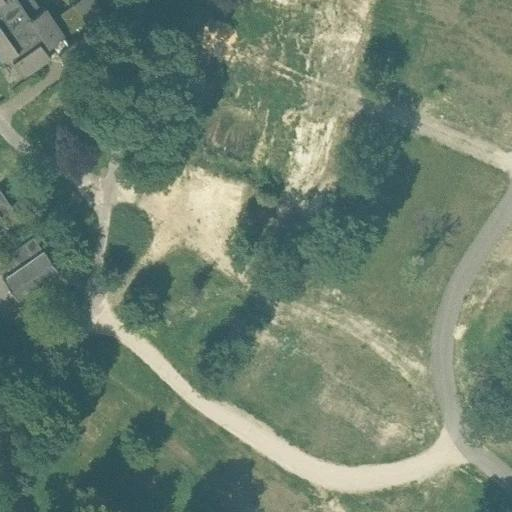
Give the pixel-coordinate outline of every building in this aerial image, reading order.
[(0,0),(0,11),(6,20),(0,24),(0,57),(1,59),(10,52),(13,56),(11,58),(22,73),(57,49),(63,58),(79,48),(82,51),(80,53),(91,69),(113,54),(102,38),(100,39),(97,35),(112,25),(94,0),(76,0),(72,3),(73,4),(64,10),(65,13),(54,20),(44,6),(40,9),(34,0),(0,0)] [(264,0),(265,1),(269,2),(267,9),(273,10),(272,13),(297,19),(298,17),(312,21),(313,19),(328,23),(333,0),(264,0)] [(355,9),(350,28),(365,32),(369,19),(393,25),(399,0),(370,0),(367,13),(355,9)] [(399,0),(393,25),(417,32),(425,0),(399,0)] [(425,0),(417,32),(441,38),(438,50),(452,54),(460,27),(448,24),(454,0),(425,0)] [(218,41),(212,66),(257,78),(263,54),(258,52),(259,50),(234,43),(233,45),(218,41)] [(463,86),(453,122),(476,128),(482,109),(488,111),(490,106),(492,106),(499,83),(501,83),(506,62),(483,56),(482,61),(475,59),(474,64),(471,63),(465,87),(463,86)] [(212,66),(205,90),(210,92),(209,95),(234,101),(231,113),(237,114),(250,118),(254,103),(250,102),(257,78),(212,66)] [(203,121),(196,145),(242,157),(248,133),(251,134),(255,119),(250,118),(237,114),(233,126),(208,120),(208,122),(203,121)] [(397,173),(390,198),(392,199),(391,204),(398,205),(396,210),(420,216),(425,195),(423,194),(429,171),(427,170),(432,150),(409,144),(405,159),(403,158),(399,173),(397,173)] [(196,145),(190,170),(204,174),(204,176),(229,183),(229,181),(235,182),(242,157),(196,145)] [(0,214),(10,208),(14,215),(15,214),(0,191),(0,214)] [(171,209),(165,232),(186,238),(187,236),(210,242),(211,240),(216,241),(218,234),(222,235),(228,213),(230,214),(234,198),(211,192),(207,208),(183,202),(183,205),(177,203),(176,210),(171,209)] [(17,297),(58,269),(43,247),(41,249),(32,236),(0,258),(0,263),(6,272),(1,275),(17,297)] [(291,328),(264,364),(289,382),(318,344),(298,328),(295,331),(291,328)] [(318,344),(289,382),(309,397),(338,359),(318,344)] [(338,359),(309,397),(329,412),(324,419),(337,428),(349,412),(352,408),(343,401),(352,390),(349,388),(360,375),(338,359)] [(135,390),(131,395),(154,413),(152,417),(183,440),(198,420),(181,408),(186,402),(172,392),(174,390),(166,385),(168,383),(146,367),(131,387),(135,390)] [(337,428),(336,430),(363,451),(366,447),(372,451),(390,427),(394,430),(408,412),(388,397),(385,401),(379,396),(369,410),(367,408),(359,419),(349,412),(337,428)] [(208,451),(189,476),(202,486),(200,489),(213,498),(215,496),(227,505),(238,491),(253,502),(263,488),(247,476),(242,483),(220,466),(223,462),(208,451)] [(288,511),(286,510),(287,508),(273,498),(263,511),(288,511)]
